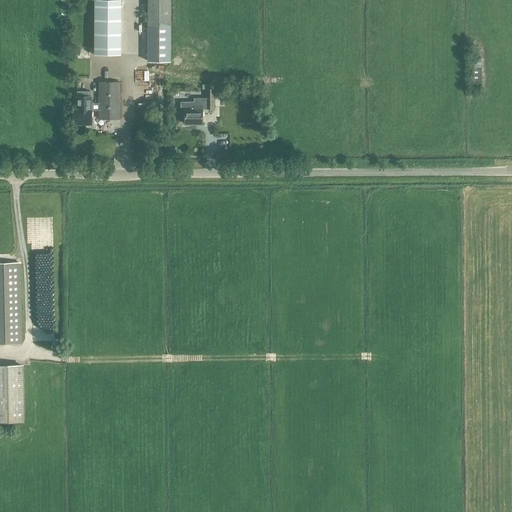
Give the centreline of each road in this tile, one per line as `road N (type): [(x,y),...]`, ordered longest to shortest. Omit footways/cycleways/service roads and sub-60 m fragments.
road 1 (unclassified): [(0,174),(511,170)]
road 2 (unknown): [(15,173),(29,337),(23,359),(0,364)]
